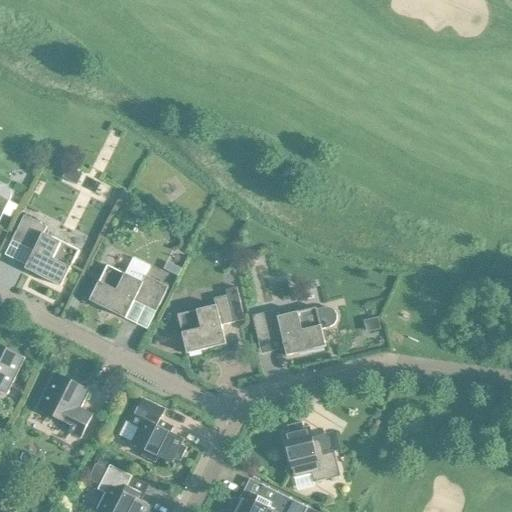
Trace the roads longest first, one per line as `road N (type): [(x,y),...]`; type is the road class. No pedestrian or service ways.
road 1 (residential): [(511,384),(392,367),(232,406)]
road 2 (residential): [(232,406),(0,297)]
